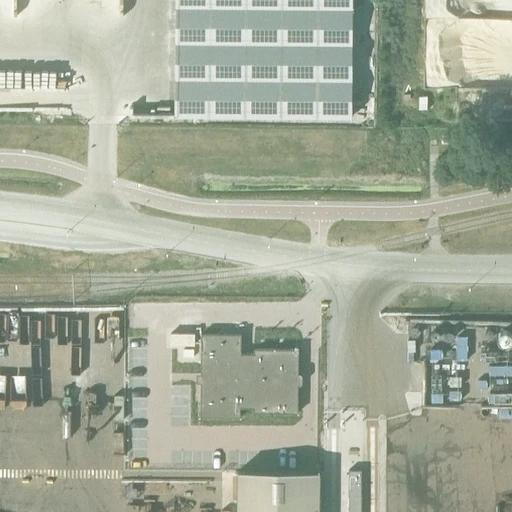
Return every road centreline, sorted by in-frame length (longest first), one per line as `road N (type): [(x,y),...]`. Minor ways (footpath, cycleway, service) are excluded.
road 1 (unclassified): [(511,270),(350,264),(72,219),(0,216)]
road 2 (unknown): [(318,259),(310,388),(303,421),(292,431),(177,437),(164,428),(165,319)]
road 3 (unknown): [(393,267),(362,330),(357,511)]
road 4 (unknown): [(402,511),(479,463),(511,454)]
